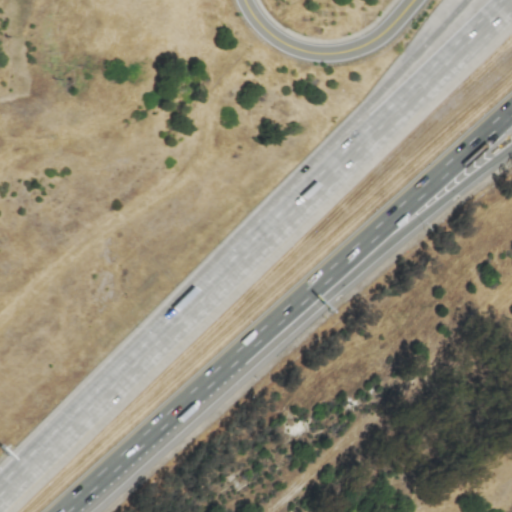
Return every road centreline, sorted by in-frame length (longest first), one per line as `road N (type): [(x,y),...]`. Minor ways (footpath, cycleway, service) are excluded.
road 1 (motorway): [(511,0),(0,495)]
road 2 (motorway): [(73,511),(364,254)]
road 3 (tertiary): [(413,0),(370,42),(338,53),(277,40),(244,0)]
road 4 (motorway): [(364,254),(511,113)]
road 5 (motorway): [(467,0),(365,110),(350,157)]
road 6 (motorway): [(364,254),(511,144)]
